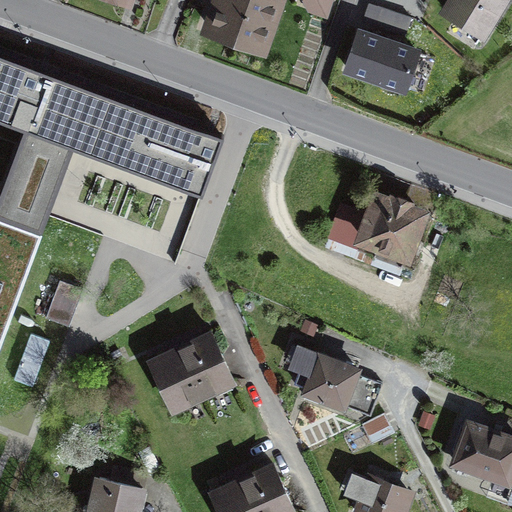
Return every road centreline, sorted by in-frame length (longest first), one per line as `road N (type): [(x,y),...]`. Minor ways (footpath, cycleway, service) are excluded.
road 1 (secondary): [(1,0),(511,189)]
road 2 (residential): [(317,511),(214,298)]
road 3 (residential): [(448,511),(387,394)]
road 4 (unknown): [(300,110),(348,0)]
